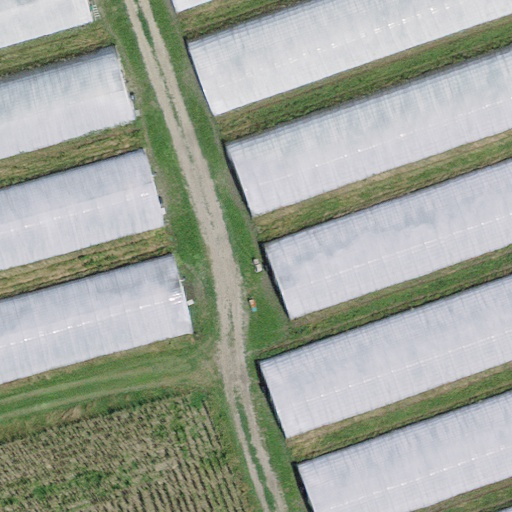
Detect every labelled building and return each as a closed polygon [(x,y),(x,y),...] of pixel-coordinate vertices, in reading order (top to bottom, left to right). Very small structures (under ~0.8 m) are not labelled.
[(511,0),(262,0),(189,21),(209,88),(511,0)] [(511,39),(226,124),(247,193),(511,115),(511,39)] [(511,152),(264,221),(284,291),(511,228),(511,152)] [(199,253),(0,303),(0,384),(219,329),(199,253)] [(283,420),(511,348),(511,271),(261,350),(283,420)] [(511,511),(511,497),(461,511),(511,511)]
